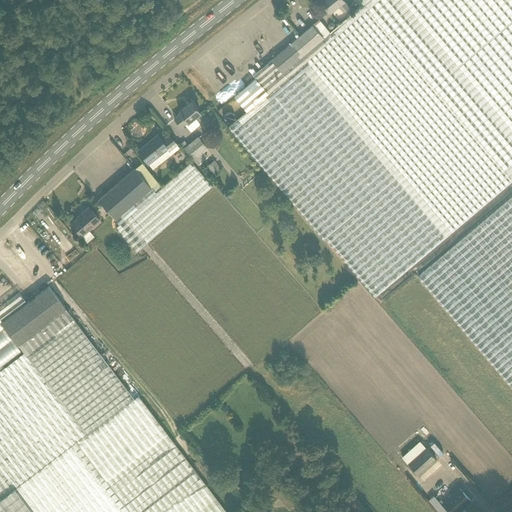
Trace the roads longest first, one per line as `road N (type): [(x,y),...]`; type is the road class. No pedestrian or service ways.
road 1 (unclassified): [(0,233),(168,77),(268,0)]
road 2 (secondary): [(0,208),(236,0)]
